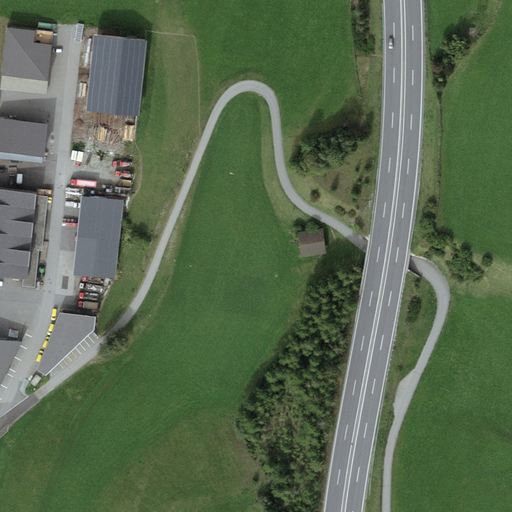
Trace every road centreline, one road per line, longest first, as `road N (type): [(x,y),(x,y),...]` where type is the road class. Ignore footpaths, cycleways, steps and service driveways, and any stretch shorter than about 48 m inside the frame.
road 1 (unclassified): [(0,425),(109,339),(144,297),(222,100),(251,85),(273,101),(281,170),(295,200),(440,284),(440,317),(395,432),(386,511)]
road 2 (trunk): [(392,0),(383,214),(332,511)]
road 3 (trunk): [(352,511),(402,216),(411,0)]
road 4 (residential): [(0,417),(25,378),(50,307),(77,27)]
